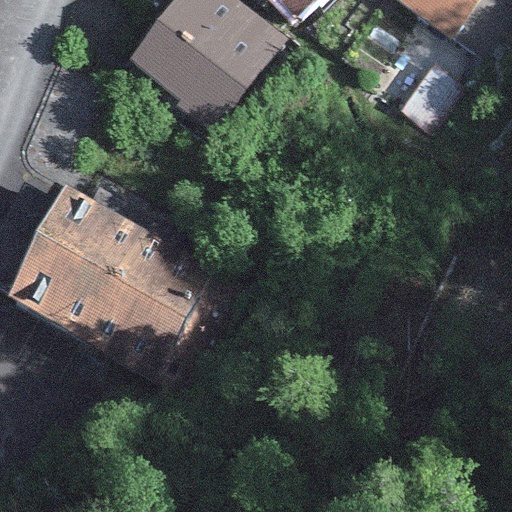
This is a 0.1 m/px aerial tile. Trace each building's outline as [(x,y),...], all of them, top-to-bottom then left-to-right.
[(190,0),(133,73),(213,135),(281,47),(220,0),(190,0)] [(273,0),(301,27),(326,0),(273,0)] [(380,0),(451,46),(481,0),(380,0)] [(437,149),(471,92),(433,70),(400,127),(437,149)] [(8,317),(184,412),(246,299),(71,203),(8,317)]
